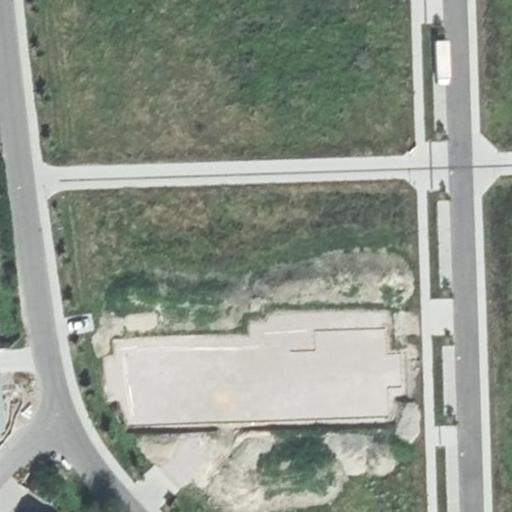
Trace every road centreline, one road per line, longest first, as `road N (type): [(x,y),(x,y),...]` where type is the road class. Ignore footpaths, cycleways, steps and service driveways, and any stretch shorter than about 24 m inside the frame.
road 1 (residential): [(455,163),(17,175)]
road 2 (residential): [(455,163),(467,511)]
road 3 (residential): [(17,175),(50,335),(52,403)]
road 4 (residential): [(0,5),(17,175)]
road 5 (residential): [(451,0),(455,163)]
road 6 (residential): [(52,403),(131,511)]
